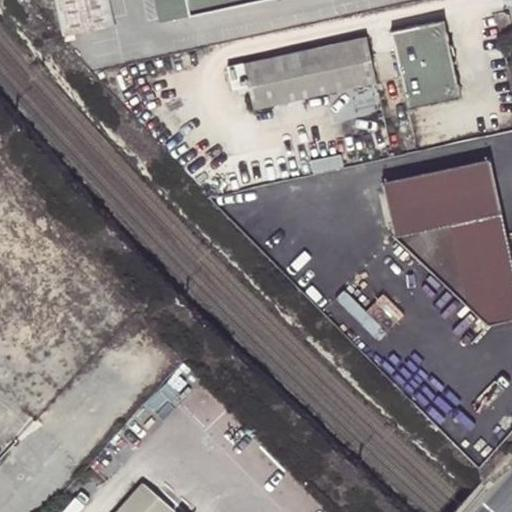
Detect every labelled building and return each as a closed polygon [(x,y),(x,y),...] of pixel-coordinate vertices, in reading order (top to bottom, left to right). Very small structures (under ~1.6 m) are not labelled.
[(116,28),(110,0),(55,0),(64,39),(116,28)] [(157,0),(162,24),(193,17),(189,0),(157,0)] [(189,0),(193,17),(273,0),(189,0)] [(444,22),(435,24),(450,90),(405,99),(408,112),(461,101),(454,67),(456,65),(452,48),(449,48),(444,22)] [(391,34),(405,99),(450,90),(435,24),(391,34)] [(376,86),(367,39),(245,66),(256,113),(376,86)] [(511,253),(508,237),(493,164),(386,187),(396,239),(490,327),(511,322),(511,253)] [(113,511),(168,511),(170,510),(139,484),(113,511)]
